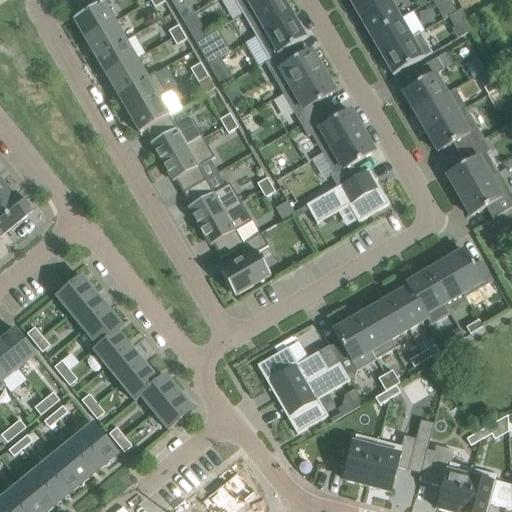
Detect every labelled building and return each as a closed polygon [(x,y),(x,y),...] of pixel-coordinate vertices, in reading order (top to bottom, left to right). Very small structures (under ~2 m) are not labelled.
[(155,8),(165,3),(163,0),(153,0),(151,1),(155,8)] [(234,0),(243,15),(269,0),(234,0)] [(269,0),(243,15),(256,38),(293,16),(283,0),(269,0)] [(348,0),(359,18),(389,0),(390,0),(348,0)] [(389,0),(359,18),(370,37),(401,19),(390,0),(389,0)] [(85,40),(115,22),(104,3),(74,21),(85,40)] [(189,4),(177,11),(183,20),(194,13),(189,4)] [(453,5),(442,11),(446,19),(449,17),(457,13),(453,5)] [(462,10),(457,13),(449,17),(455,28),(466,22),(462,10)] [(256,38),(270,61),(271,60),(284,53),(307,39),(293,16),(256,38)] [(401,19),(370,37),(382,57),(412,39),(412,38),(401,19)] [(115,22),(85,40),(96,59),(126,41),(117,26),(115,22)] [(207,36),(199,22),(187,29),(196,43),(207,36)] [(179,26),(169,32),(173,39),(183,33),(179,26)] [(187,40),(183,33),(173,39),(177,46),(187,40)] [(412,39),(382,57),(393,77),(432,54),(420,33),(412,38),(412,39)] [(207,36),(196,43),(209,65),(221,58),(207,36)] [(96,59),(107,78),(137,60),(126,41),(96,59)] [(292,62),(286,52),(265,64),(283,95),(323,72),(311,51),(292,62)] [(222,89),(234,82),(221,58),(209,65),(222,89)] [(422,82),(403,93),(415,113),(446,94),(435,75),(443,70),(437,59),(416,71),(420,78),(422,82)] [(107,78),(118,96),(148,79),(147,78),(138,62),(137,60),(107,78)] [(205,71),(201,64),(191,70),(195,77),(205,71)] [(486,73),(482,65),(469,73),(473,80),(486,73)] [(195,77),(199,84),(209,78),(205,71),(195,77)] [(301,126),(322,114),(316,104),(335,92),(323,72),(283,95),(301,126)] [(159,98),(159,99),(167,94),(155,73),(150,76),(147,78),(148,79),(118,96),(129,115),(159,98)] [(501,88),(497,81),(484,88),(488,96),(501,88)] [(446,94),(415,113),(426,133),(458,114),(446,94)] [(170,117),(159,99),(159,98),(129,115),(140,134),(147,130),(170,117)] [(311,136),(323,155),(363,132),(351,111),(328,124),(322,114),(301,126),(308,137),(311,136)] [(458,114),(426,133),(438,153),(453,144),(459,155),(484,140),(478,128),(469,133),(458,114)] [(230,115),(220,120),(224,127),(234,122),(230,115)] [(159,158),(162,163),(204,139),(193,120),(186,124),(177,129),(170,117),(147,130),(154,143),(159,150),(156,152),(159,158)] [(228,134),(238,129),(234,122),(224,127),(228,134)] [(375,153),(363,132),(323,155),(334,175),(331,177),(337,188),(358,176),(352,166),(375,153)] [(165,168),(169,175),(172,173),(176,181),(184,194),(206,181),(199,168),(215,159),(204,139),(162,163),(165,168)] [(465,165),(447,176),(459,197),(490,178),(490,177),(498,172),(487,154),(491,152),(484,140),(459,155),(465,165)] [(369,170),(358,176),(337,188),(306,206),(317,225),(349,206),(358,223),(389,205),(369,170)] [(490,178),(459,197),(471,217),(486,208),(493,220),(511,208),(511,196),(498,172),(490,177),(490,178)] [(261,192),(271,186),(267,179),(257,185),(261,192)] [(192,216),(199,228),(241,203),(230,184),(214,193),(206,181),(184,194),(191,206),(195,214),(192,216)] [(0,209),(14,198),(13,197),(1,182),(0,182),(0,209)] [(271,186),(261,192),(266,198),(275,193),(271,186)] [(0,260),(16,247),(5,234),(30,214),(15,196),(13,197),(14,198),(0,209),(0,260)] [(252,223),(241,203),(199,228),(206,239),(209,238),(214,245),(221,259),(239,249),(238,247),(244,244),(236,232),(252,223)] [(271,277),(257,254),(269,247),(261,234),(244,244),(238,247),(239,249),(245,259),(221,273),(225,281),(231,292),(234,290),(237,296),(271,277)] [(464,251),(445,262),(464,294),(462,295),(464,299),(493,282),(481,262),(473,266),(464,251)] [(427,273),(446,304),(462,295),(464,294),(445,262),(427,273)] [(446,304),(427,273),(406,285),(408,288),(409,288),(426,316),(427,316),(446,304)] [(70,314),(95,294),(81,277),(56,297),(70,314)] [(409,288),(408,288),(390,299),(409,331),(429,319),(427,316),(426,316),(409,288)] [(70,314),(84,331),(109,311),(95,294),(70,314)] [(391,341),(409,331),(390,299),(371,310),(390,342),(391,341)] [(352,321),(376,361),(396,349),(391,341),(390,342),(371,310),(352,321)] [(122,328),(109,311),(84,331),(97,347),(92,351),(93,352),(122,328)] [(376,361),(352,321),(333,332),(357,372),(376,361)] [(483,328),(479,321),(466,328),(470,335),(483,328)] [(34,344),(42,338),(35,328),(27,335),(34,344)] [(107,369),(131,348),(118,332),(123,329),(122,328),(93,352),(107,369)] [(0,347),(18,369),(35,355),(15,330),(0,342),(0,347)] [(452,346),(464,339),(460,332),(448,339),(452,346)] [(42,338),(34,344),(42,354),(50,347),(42,338)] [(439,354),(435,346),(422,354),(427,361),(439,354)] [(0,381),(5,388),(6,387),(2,382),(17,370),(18,369),(0,347),(0,381)] [(120,385),(145,365),(131,348),(107,369),(120,385)] [(277,400),(328,370),(319,353),(298,365),(288,348),(257,367),(277,400)] [(427,361),(422,354),(410,361),(414,368),(427,361)] [(54,368),(62,378),(70,371),(62,362),(54,368)] [(350,382),(339,364),(328,370),(277,400),(297,435),(328,417),(318,401),(350,382)] [(120,385),(134,402),(165,377),(164,376),(158,381),(145,365),(120,385)] [(70,371),(62,378),(70,387),(77,381),(70,371)] [(396,387),(400,384),(393,372),(385,376),(393,388),(396,387)] [(386,392),(393,388),(385,376),(378,380),(386,392)] [(154,414),(179,393),(165,377),(134,402),(135,403),(141,398),(154,414)] [(393,388),(386,392),(390,400),(400,394),(396,387),(393,388)] [(386,392),(375,399),(379,406),(390,400),(386,392)] [(179,393),(154,414),(168,431),(193,411),(179,393)] [(53,394),(44,401),(50,409),(60,401),(53,394)] [(97,405),(89,395),(81,402),(89,411),(97,405)] [(50,409),(44,401),(35,409),(41,417),(50,409)] [(105,414),(97,405),(89,411),(97,421),(105,414)] [(59,420),(67,413),(62,407),(54,414),(59,420)] [(54,414),(44,422),(49,428),(59,420),(54,414)] [(10,428),(17,436),(26,429),(20,421),(10,428)] [(75,440),(99,470),(116,456),(117,455),(111,449),(104,439),(93,426),(75,440)] [(17,436),(10,428),(1,436),(7,444),(17,436)] [(488,428),(477,434),(481,441),(492,435),(488,428)] [(116,445),(124,438),(117,429),(109,435),(116,445)] [(477,434),(467,440),(471,447),(481,441),(477,434)] [(23,449),(32,442),(27,436),(18,443),(23,449)] [(356,436),(344,482),(367,488),(379,442),(356,436)] [(124,438),(116,445),(124,454),(132,448),(124,438)] [(379,442),(367,488),(390,493),(396,468),(409,472),(416,441),(404,438),(401,448),(379,442)] [(99,470),(75,440),(57,455),(81,485),(99,470)] [(18,443),(8,451),(13,457),(23,449),(18,443)] [(427,450),(419,482),(431,485),(444,489),(438,510),(445,511),(461,511),(473,470),(450,465),(454,451),(436,446),(435,452),(427,450)] [(39,469),(63,499),(81,485),(57,455),(39,469)] [(47,511),(63,499),(39,469),(21,484),(44,511),(47,511)] [(473,470),(461,511),(486,511),(488,505),(511,510),(511,504),(511,487),(494,482),(495,476),(473,470)] [(240,511),(244,510),(243,508),(258,499),(247,480),(206,501),(211,511),(240,511)] [(44,511),(21,484),(3,498),(14,511),(44,511)] [(14,511),(3,498),(0,501),(0,511),(14,511)]
